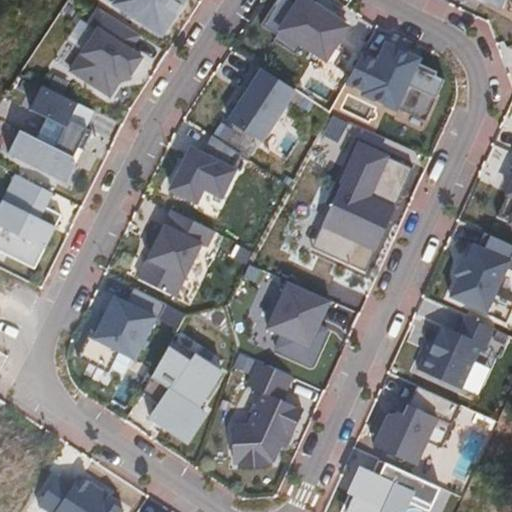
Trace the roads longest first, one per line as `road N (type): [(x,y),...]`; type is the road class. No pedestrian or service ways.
road 1 (residential): [(294,511),(477,114),(480,79),(465,48),(386,0)]
road 2 (residential): [(227,0),(52,322),(37,367),(52,401)]
road 3 (residential): [(52,401),(216,511)]
